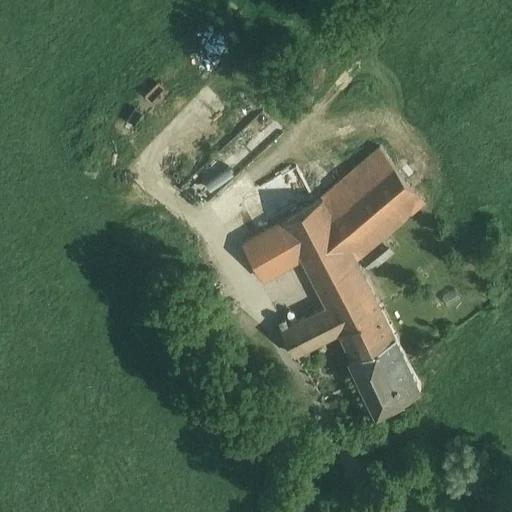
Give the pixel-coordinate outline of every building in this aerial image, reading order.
[(122,132),(167,82),(157,72),(111,122),(122,132)] [(380,147),(323,197),(272,226),(294,262),(303,257),(326,305),(340,332),(352,357),(395,336),(350,246),(416,189),(380,147)] [(174,194),(194,215),(228,183),(208,162),(174,194)] [(272,226),(243,242),(264,279),(294,262),(272,226)] [(228,301),(214,278),(191,291),(204,314),(228,301)] [(326,305),(282,327),(296,354),(340,332),(326,305)] [(395,336),(352,357),(378,411),(422,389),(395,336)]
